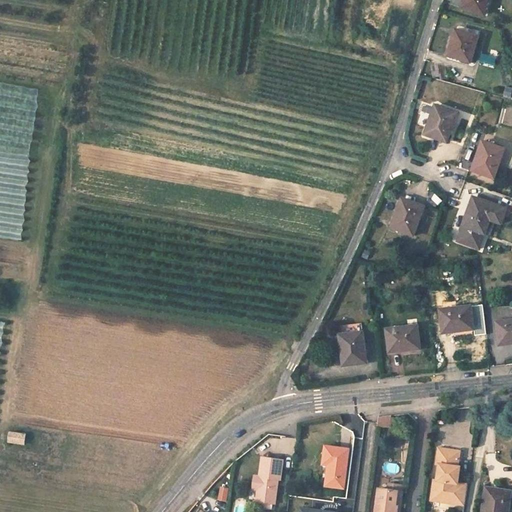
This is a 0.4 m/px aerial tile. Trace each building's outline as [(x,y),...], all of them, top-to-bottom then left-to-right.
[(484,14),(488,0),(463,0),(462,8),(484,14)] [(478,36),(456,30),(452,41),(455,41),(450,56),(470,62),(478,36)] [(447,142),(457,114),(436,106),(432,116),(433,117),(427,135),(447,142)] [(504,150),(483,142),(479,152),(481,153),(474,171),(494,179),(504,150)] [(497,201),(479,195),(477,199),(475,199),(469,217),(467,216),(458,241),(470,245),(471,241),(482,244),(490,220),(502,224),(507,210),(495,206),(497,201)] [(472,197),(466,216),(467,216),(469,217),(475,199),(472,197)] [(424,207),(404,200),(397,218),(396,217),(392,228),(414,235),(424,207)] [(480,249),(482,244),(471,241),(470,245),(480,249)] [(455,301),(443,303),(444,310),(440,310),(443,332),(462,330),(462,331),(473,330),(471,307),(456,309),(455,301)] [(511,320),(511,304),(495,307),(497,322),(511,320)] [(511,320),(497,322),(499,344),(511,342),(511,320)] [(418,326),(387,330),(389,351),(409,349),(409,351),(420,350),(418,326)] [(363,333),(340,336),(341,347),(343,346),(345,366),(367,363),(363,333)] [(377,426),(391,426),(391,417),(378,418),(377,426)] [(9,442),(24,445),(25,434),(10,432),(9,442)] [(345,489),(350,449),(326,446),(323,464),(329,466),(329,468),(331,468),(331,472),(328,472),(326,486),(345,489)] [(440,466),(438,481),(434,483),(433,493),(455,497),(457,484),(459,484),(461,468),(458,467),(460,452),(439,449),(437,463),(440,466)] [(274,504),(277,480),(280,481),(282,461),(261,459),(259,478),(253,477),(252,490),(257,491),(256,501),(274,504)] [(459,484),(457,484),(455,497),(454,504),(465,506),(468,486),(459,484)] [(400,487),(387,485),(386,491),(397,492),(399,493),(402,493),(403,487),(400,487)] [(507,511),(510,492),(487,489),(484,508),(486,508),(485,511),(507,511)] [(386,491),(379,490),(375,511),(396,511),(398,507),(395,507),(397,492),(386,491)] [(432,501),(454,504),(455,497),(433,493),(432,501)]
